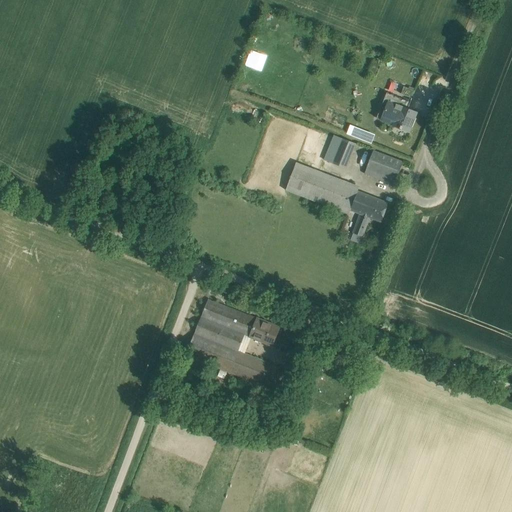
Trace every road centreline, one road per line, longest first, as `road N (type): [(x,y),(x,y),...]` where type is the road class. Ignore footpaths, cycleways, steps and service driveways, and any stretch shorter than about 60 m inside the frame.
road 1 (unclassified): [(511,391),(198,269)]
road 2 (unclassified): [(106,511),(198,269)]
road 3 (unclassified): [(198,269),(0,191)]
